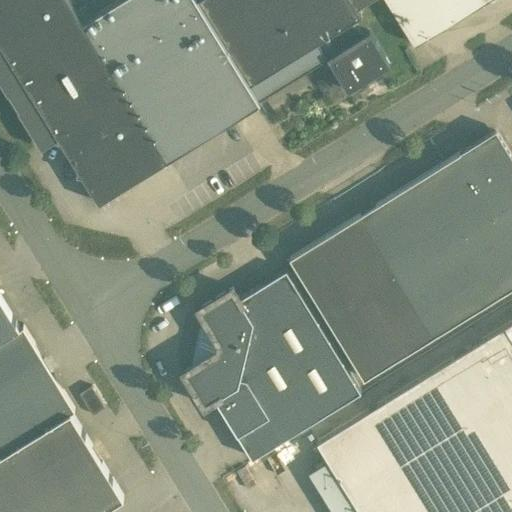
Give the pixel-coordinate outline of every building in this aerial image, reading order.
[(0,78),(42,146),(58,136),(77,167),(76,173),(81,174),(98,202),(167,159),(82,22),(68,0),(0,0),(0,43),(1,44),(0,44),(0,78)] [(117,0),(82,22),(167,159),(261,102),(259,99),(326,57),(347,90),(390,64),(369,30),(361,35),(353,21),(360,16),(356,9),(350,0),(117,0)] [(350,0),(356,9),(369,0),(387,0),(415,44),(485,0),(350,0)] [(364,377),(511,285),(511,156),(497,132),(464,153),(462,150),(290,256),(364,377)] [(192,364),(187,368),(184,369),(182,366),(181,367),(204,404),(215,397),(252,457),(361,389),(286,268),(239,297),(232,286),(195,309),(195,310),(199,308),(203,316),(192,364)] [(0,451),(0,452),(1,453),(71,409),(75,407),(23,323),(19,326),(0,294),(0,451)] [(511,511),(511,319),(316,440),(360,511),(511,511)] [(79,392),(92,414),(105,406),(91,385),(79,392)] [(1,453),(0,452),(0,511),(96,511),(124,495),(71,409),(1,453)]
